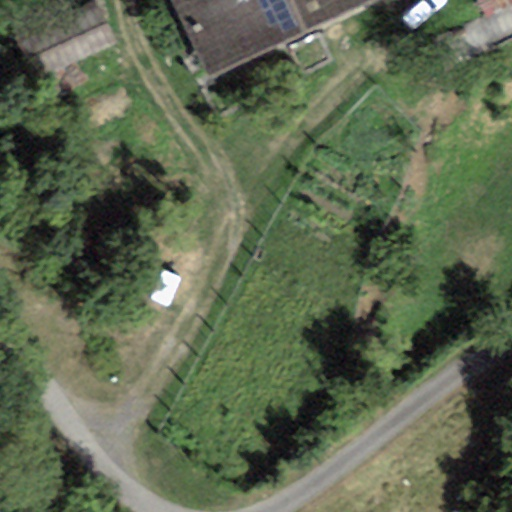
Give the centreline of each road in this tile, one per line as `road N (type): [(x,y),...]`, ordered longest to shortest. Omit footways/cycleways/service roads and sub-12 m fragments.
road 1 (track): [(33,471),(133,365),(214,247),(216,194),(135,73),(117,0)]
road 2 (unclassified): [(239,511),(422,389),(511,350)]
